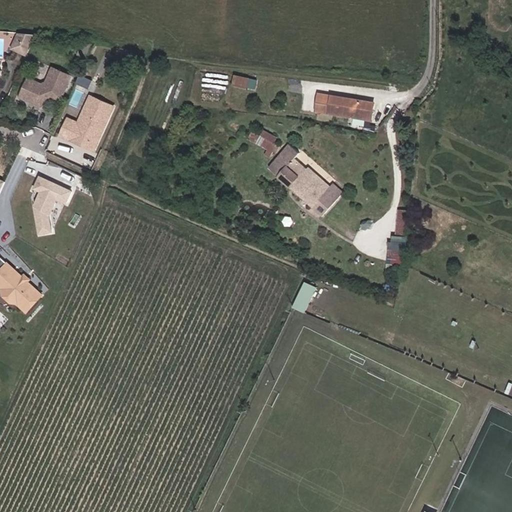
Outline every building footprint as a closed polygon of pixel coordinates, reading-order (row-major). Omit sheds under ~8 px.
[(12,48),(27,55),(36,36),(21,29),(12,48)] [(86,59),(90,51),(83,48),(79,56),(86,59)] [(62,97),(72,74),(54,66),(47,81),(43,83),(30,77),(22,95),(42,104),(43,101),(47,100),(48,102),(62,97)] [(235,87),(248,90),(249,79),(237,78),(235,87)] [(95,148),(114,106),(93,96),(81,124),(70,119),(64,134),(84,143),(85,141),(88,143),(87,144),(95,148)] [(373,123),(376,107),(320,96),(317,112),(373,123)] [(262,133),(255,129),(249,139),(272,153),(281,138),(265,128),(262,133)] [(345,193),(334,184),(332,187),(308,166),(308,167),(297,158),(301,153),(291,145),(271,168),(325,216),(345,193)] [(75,189),(42,174),(36,187),(42,190),(36,204),(41,232),(54,230),(51,215),(59,197),(69,202),(75,189)] [(399,208),(397,233),(408,234),(410,208),(399,208)] [(391,234),(390,262),(408,263),(408,234),(391,234)] [(0,282),(6,288),(7,294),(15,301),(21,302),(30,311),(46,294),(32,282),(30,280),(30,279),(28,277),(27,277),(25,276),(4,256),(0,259),(0,273),(1,274),(0,275),(0,282)] [(319,287),(308,282),(296,307),(308,312),(319,287)]
